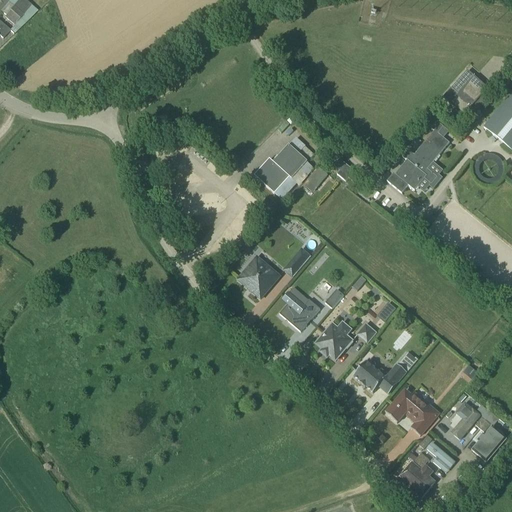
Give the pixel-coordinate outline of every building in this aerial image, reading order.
[(0,11),(1,12),(9,2),(7,0),(3,0),(0,4),(0,11)] [(4,17),(14,26),(20,19),(10,11),(4,17)] [(10,31),(0,22),(0,37),(2,40),(10,31)] [(463,116),(488,89),(475,77),(458,95),(451,88),(443,98),(463,116)] [(511,94),(484,129),(511,152),(511,94)] [(434,132),(415,155),(414,156),(408,150),(402,157),(407,161),(395,175),(394,174),(387,182),(402,194),(408,186),(415,192),(425,179),(432,185),(437,178),(428,170),(449,143),(438,134),(443,127),(437,122),(431,129),(434,132)] [(275,195),(290,179),(292,181),(307,164),(288,147),(273,163),(269,160),(254,177),(275,195)] [(340,160),(334,167),(340,172),(337,176),(346,183),(349,179),(352,182),(358,175),(340,160)] [(293,279),(311,258),(302,251),(284,272),(293,279)] [(238,281),(260,300),(280,278),(265,265),(258,272),(251,266),(238,281)] [(366,282),(361,278),(353,288),(357,292),(366,282)] [(288,307),(280,317),(302,335),(321,312),(310,302),(306,307),(290,294),(283,303),(288,307)] [(334,295),(325,306),(332,312),(341,301),(334,295)] [(316,346),(331,359),(336,362),(346,349),(347,350),(352,344),(351,344),(352,342),(332,326),(316,346)] [(357,336),(367,345),(376,335),(366,326),(357,336)] [(405,372),(404,372),(407,374),(418,362),(410,356),(407,360),(411,363),(405,369),(406,370),(405,372)] [(397,385),(407,374),(404,372),(397,366),(389,376),(382,371),(379,374),(373,369),(376,366),(369,360),(367,364),(366,363),(354,378),(361,384),(360,385),(365,390),(366,389),(373,394),(379,388),(388,396),(389,396),(398,385),(397,385)] [(478,374),(468,367),(464,372),(462,374),(472,381),(478,374)] [(420,438),(436,419),(439,416),(430,408),(425,413),(419,407),(420,406),(412,400),(413,399),(405,392),(386,415),(397,425),(405,415),(416,424),(411,430),(420,438)] [(459,440),(480,416),(464,402),(454,413),(456,416),(445,428),(459,440)] [(478,413),(483,417),(482,419),(486,423),(491,417),(492,415),(488,411),(482,406),(476,412),(478,413)] [(475,426),(480,430),(486,423),(482,419),(475,426)] [(490,426),(486,423),(480,430),(484,434),(489,428),(490,426)] [(424,450),(432,440),(427,436),(419,446),(424,450)] [(454,461),(432,442),(426,449),(435,457),(431,462),(444,473),(454,461)] [(417,459),(425,465),(429,461),(421,455),(417,459)] [(421,470),(425,465),(417,459),(414,463),(421,470)] [(421,499),(435,482),(428,476),(431,473),(425,467),(421,471),(411,462),(397,478),(421,499)]
